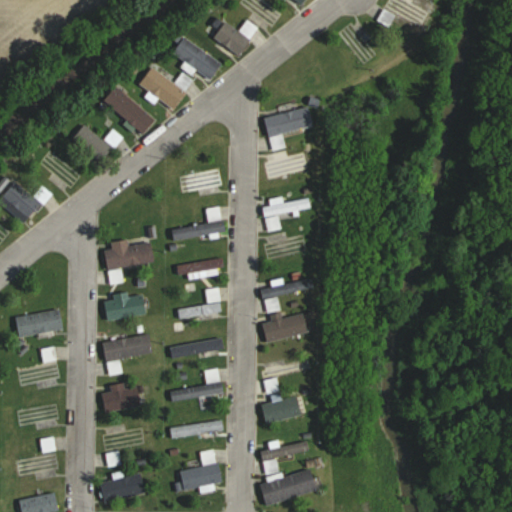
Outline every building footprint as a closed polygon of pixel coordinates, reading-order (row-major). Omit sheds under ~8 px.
[(389,25),(395,14),(425,30),(436,11),(415,0),(387,0),(377,18),(389,25)] [(240,55),(258,27),(247,20),(240,31),(224,21),(213,37),(240,55)] [(338,31),(361,63),(376,52),(353,20),(338,31)] [(173,52),(210,79),(222,63),(184,36),(173,52)] [(173,108),(193,81),(182,73),(176,83),(152,66),(139,84),(173,108)] [(143,134),(155,119),(115,85),(103,100),(143,134)] [(265,116),(273,150),(284,147),(281,132),(313,125),(309,106),(265,116)] [(264,160),(268,179),(309,169),(305,150),(264,160)] [(185,171),(187,189),(222,186),(221,168),(185,171)] [(42,186),(34,196),(13,180),(1,195),(31,218),(51,193),(42,186)] [(279,214),(311,208),(309,197),(283,202),(282,196),(269,198),(270,205),(263,206),(267,231),(282,228),(279,214)] [(173,226),(174,237),(224,232),(221,206),(207,207),(208,223),(173,226)] [(105,249),(110,283),(123,280),(121,266),(154,261),(150,241),(129,244),(128,238),(111,241),(112,248),(105,249)] [(177,264),(178,273),(188,272),(189,277),(223,273),(221,258),(177,264)] [(262,287),(266,311),(281,309),(278,294),(314,287),(312,277),(262,287)] [(179,308),(180,318),(223,310),(219,286),(205,288),(208,303),(179,308)] [(108,319),(146,312),(142,293),(128,295),(128,292),(104,297),(108,319)] [(16,315),(19,335),(63,329),(60,309),(16,315)] [(312,329),(308,311),(282,317),(282,315),(262,319),(266,339),(312,329)] [(103,340),(108,373),(122,371),(120,356),(152,352),(149,333),(103,340)] [(170,344),(172,355),(224,348),(222,338),(170,344)] [(314,367),(312,356),(280,362),(279,357),(267,359),(268,366),(262,367),(266,391),(279,389),(277,374),(314,367)] [(205,368),(207,384),(170,388),(172,398),(223,392),(220,366),(205,368)] [(142,404),(138,385),(126,387),(125,381),(109,384),(111,390),(102,392),(105,411),(142,404)] [(301,413),(297,395),(281,398),(280,392),(271,394),(273,401),(262,403),(266,421),(301,413)] [(62,420),(59,400),(12,408),(15,427),(62,420)] [(170,426),(172,438),(203,433),(204,436),(224,433),(222,418),(170,426)] [(279,470),(276,456),(310,450),(308,440),(261,448),(265,472),(279,470)] [(184,488),(221,481),(215,447),(200,450),(203,465),(180,469),(184,488)] [(316,490),(310,468),(260,481),(266,503),(316,490)] [(104,501),(145,492),(141,472),(100,480),(104,501)] [(57,511),(57,495),(21,495),(21,511),(57,511)]
